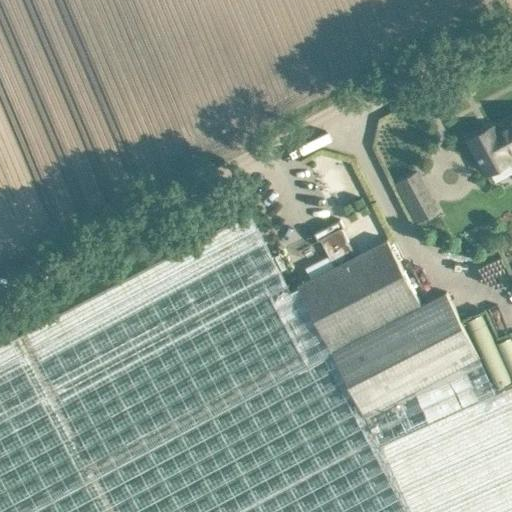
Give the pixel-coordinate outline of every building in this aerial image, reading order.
[(493,126),(470,139),(488,172),(511,159),(508,153),(511,150),(511,120),(510,121),(511,124),(496,132),(493,126)] [(438,211),(416,171),(395,183),(417,222),(438,211)] [(359,200),(360,173),(333,172),(332,199),(359,200)] [(511,511),(511,381),(496,389),(481,353),(364,412),(299,283),(291,287),(251,211),(0,343),(0,511),(511,511)] [(298,280),(299,283),(364,412),(481,353),(448,288),(422,301),(388,235),(355,252),(341,225),(345,223),(341,216),(314,229),(318,237),(321,236),(329,253),(306,265),(310,274),(298,280)] [(493,320),(478,321),(480,339),(494,337),(493,320)]
